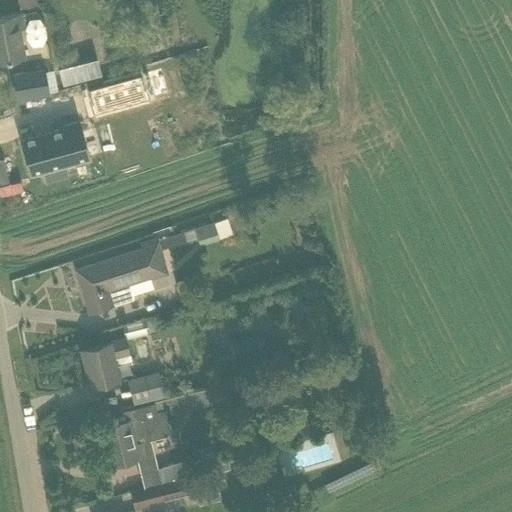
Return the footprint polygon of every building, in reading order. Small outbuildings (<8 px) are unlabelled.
[(20,13),(0,16),(0,61),(24,56),(18,28),(23,27),(20,13)] [(94,53),(57,63),(63,85),(100,76),(94,53)] [(43,68),(27,71),(32,96),(48,93),(43,68)] [(32,96),(27,71),(9,75),(14,100),(32,96)] [(151,72),(129,80),(137,103),(159,95),(151,72)] [(129,80),(76,99),(85,122),(137,102),(129,80)] [(63,127),(19,139),(28,173),(42,170),(44,180),(66,174),(64,163),(89,156),(79,120),(62,124),(63,127)] [(231,233),(226,218),(193,228),(197,238),(198,244),(231,233)] [(193,228),(155,241),(158,250),(197,238),(193,228)] [(155,241),(138,246),(139,248),(93,262),(74,268),(89,312),(133,298),(129,285),(152,278),(153,279),(166,275),(158,249),(155,241)] [(154,291),(150,279),(129,285),(133,298),(154,291)] [(121,327),(124,338),(125,338),(125,339),(149,333),(146,320),(121,327)] [(124,338),(109,342),(109,341),(80,349),(89,386),(119,378),(113,356),(129,352),(125,339),(125,338),(124,338)] [(129,352),(114,356),(116,365),(131,361),(129,352)] [(157,371),(126,380),(133,404),(164,395),(157,371)] [(170,430),(166,415),(212,404),(211,402),(224,399),(221,385),(201,390),(200,389),(153,401),(153,403),(133,408),(119,412),(121,422),(119,423),(99,427),(108,465),(128,460),(153,454),(150,440),(162,436),(167,435),(170,430)] [(139,473),(157,468),(154,454),(136,458),(139,473)] [(193,459),(139,473),(143,487),(192,474),(197,472),(193,459)] [(366,460),(322,482),(328,493),(372,471),(366,460)] [(228,463),(213,468),(215,475),(230,470),(228,463)] [(211,472),(193,476),(197,492),(194,492),(197,505),(218,499),(211,472)] [(197,492),(192,474),(143,487),(129,491),(134,508),(197,492)]
